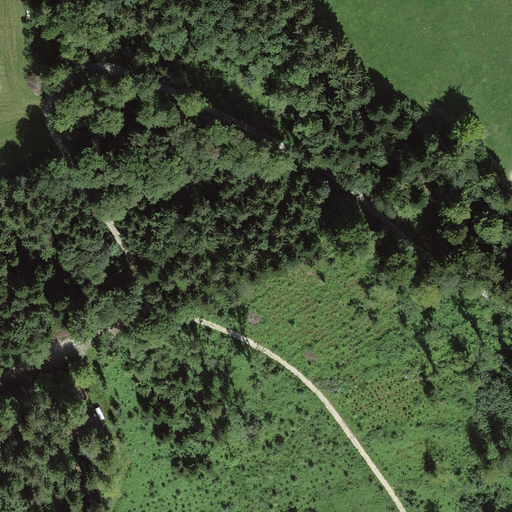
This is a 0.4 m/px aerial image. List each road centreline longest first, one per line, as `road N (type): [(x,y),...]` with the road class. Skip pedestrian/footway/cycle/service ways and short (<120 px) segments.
road 1 (track): [(148,308),(129,255),(50,129),(47,108),(50,93),(83,67),(115,65),(344,179),(454,278),(511,311)]
road 2 (track): [(0,380),(148,308),(218,326),(289,362),(377,472),(398,511)]
